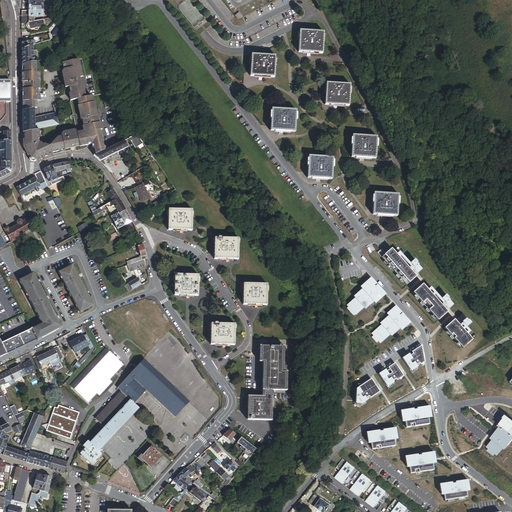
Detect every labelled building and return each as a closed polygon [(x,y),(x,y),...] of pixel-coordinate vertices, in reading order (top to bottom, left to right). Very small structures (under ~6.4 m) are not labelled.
[(43,22),(49,21),(49,19),(34,21),(33,20),(35,20),(35,19),(42,19),(43,13),(40,13),(27,13),(27,18),(27,20),(21,20),(21,25),(43,22)] [(38,30),(44,29),(43,22),(21,25),(21,33),(35,30),(38,30)] [(52,41),(56,40),(63,31),(64,29),(63,28),(59,26),(52,35),(50,36),(52,41)] [(299,52),(323,54),(324,33),(300,32),(299,52)] [(22,62),(33,60),(33,47),(21,50),(22,62)] [(250,76),(274,77),(276,56),(252,54),(250,76)] [(69,102),(74,129),(73,131),(62,134),(61,135),(64,143),(66,150),(79,148),(92,145),(95,157),(98,155),(113,148),(112,142),(117,141),(111,109),(105,110),(102,96),(96,97),(91,76),(85,78),(82,61),(75,62),(74,55),(60,58),(63,71),(62,71),(62,73),(65,89),(67,89),(70,102),(69,102)] [(22,77),(35,74),(35,63),(33,63),(22,66),(22,77)] [(38,83),(39,83),(39,74),(35,74),(22,77),(22,102),(29,102),(37,100),(37,90),(38,90),(38,83)] [(0,122),(2,120),(6,116),(6,104),(10,104),(10,82),(0,82),(0,122)] [(326,105),(349,106),(351,86),(327,85),(326,105)] [(34,110),(36,110),(36,102),(37,102),(37,100),(29,102),(22,102),(22,112),(34,110)] [(23,134),(35,131),(34,119),(34,110),(22,112),(23,134)] [(295,132),(296,112),(272,110),(271,130),(295,132)] [(38,131),(58,126),(55,115),(37,118),(34,119),(35,131),(38,131)] [(37,141),(38,141),(38,131),(35,131),(23,134),(23,149),(24,152),(37,149),(47,147),(44,146),(42,146),(42,145),(39,144),(38,144),(37,141)] [(49,147),(64,143),(61,135),(60,136),(61,138),(56,139),(57,142),(53,143),(49,147)] [(136,149),(143,145),(137,135),(130,139),(133,144),(135,147),(136,149)] [(351,157),(376,159),(377,137),(352,135),(351,157)] [(118,156),(130,150),(126,141),(113,148),(98,155),(95,157),(94,158),(101,164),(105,162),(113,158),(118,156)] [(11,164),(11,155),(11,142),(3,143),(0,142),(0,153),(0,156),(0,161),(0,162),(11,164)] [(41,158),(41,160),(52,154),(65,151),(64,151),(66,150),(64,143),(49,147),(47,147),(37,149),(40,158),(41,158)] [(41,158),(40,158),(37,149),(24,152),(27,157),(28,157),(30,161),(35,162),(38,160),(38,161),(41,160),(41,158)] [(309,180),(334,182),(335,161),(311,159),(309,180)] [(11,173),(11,171),(11,164),(0,162),(0,164),(0,169),(4,178),(8,176),(10,175),(11,173)] [(51,167),(58,180),(64,178),(63,176),(62,176),(61,175),(59,174),(58,175),(57,173),(66,171),(66,174),(71,173),(68,164),(55,166),(51,167)] [(59,183),(59,184),(66,181),(64,178),(58,180),(51,167),(44,171),(44,172),(45,175),(47,176),(49,179),(48,181),(50,184),(51,184),(54,183),(55,184),(59,183)] [(39,173),(44,182),(49,179),(47,176),(45,175),(44,172),(44,171),(39,173)] [(39,187),(45,184),(44,182),(39,173),(33,176),(35,180),(36,180),(39,187)] [(51,184),(50,184),(48,181),(49,179),(44,182),(45,184),(47,189),(52,186),(53,187),(59,184),(59,183),(55,184),(54,183),(51,184)] [(38,191),(38,190),(40,189),(41,191),(42,191),(43,191),(47,189),(45,184),(39,187),(36,180),(35,180),(32,182),(31,181),(27,183),(26,183),(23,184),(20,186),(20,187),(15,189),(20,197),(34,190),(35,192),(36,193),(37,193),(38,192),(38,191)] [(144,203),(152,199),(145,185),(137,189),(139,193),(141,197),(144,203)] [(108,194),(113,203),(119,199),(112,189),(109,191),(110,193),(108,194)] [(375,218),(399,219),(400,198),(376,197),(375,218)] [(100,210),(110,204),(106,199),(97,204),(100,210)] [(132,223),(119,199),(113,203),(110,204),(112,207),(114,206),(118,212),(110,217),(118,231),(132,223)] [(168,233),(192,233),(192,212),(169,212),(168,233)] [(15,242),(13,240),(30,230),(26,223),(23,225),(22,223),(21,222),(19,221),(17,222),(16,224),(18,227),(15,229),(9,232),(7,228),(4,230),(11,244),(15,242)] [(69,234),(72,238),(88,229),(86,225),(69,234)] [(59,245),(72,238),(69,234),(69,233),(57,240),(59,245)] [(214,260),(238,261),(238,240),(221,239),(219,239),(217,239),(215,239),(214,260)] [(145,260),(147,260),(143,246),(138,248),(139,252),(140,255),(141,258),(134,260),(135,264),(145,260)] [(378,256),(382,261),(387,257),(382,252),(378,256)] [(387,257),(382,261),(407,289),(417,280),(412,275),(414,273),(415,272),(419,276),(424,272),(420,268),(419,268),(417,266),(418,266),(415,263),(411,267),(412,269),(409,272),(397,258),(392,252),(387,257)] [(400,255),(397,258),(409,272),(412,269),(411,267),(400,255)] [(116,278),(146,267),(145,260),(135,264),(127,266),(112,272),(116,278)] [(93,306),(72,266),(60,272),(80,312),(93,306)] [(36,340),(60,329),(34,275),(21,282),(41,325),(31,330),(36,340)] [(174,297),(198,297),(199,276),(175,276),(174,297)] [(369,303),(370,305),(376,300),(379,297),(381,298),(385,295),(377,286),(375,288),(373,286),(376,284),(371,279),(366,283),(368,285),(359,293),(360,294),(348,306),(350,307),(355,313),(356,315),(369,303)] [(128,294),(141,286),(137,280),(124,287),(128,294)] [(242,306),(266,307),(266,286),(243,285),(242,306)] [(424,288),(414,296),(439,324),(449,316),(443,310),(445,308),(447,307),(451,312),(455,307),(451,303),(451,304),(449,302),(450,301),(447,298),(442,302),(444,304),(441,307),(429,293),(424,288)] [(432,291),(429,293),(441,307),(444,304),(442,302),(432,291)] [(404,326),(406,328),(411,324),(403,315),(402,316),(400,314),(401,313),(396,308),(392,312),(394,314),(384,322),(385,324),(373,335),(375,336),(380,342),(382,344),(393,333),(395,334),(401,329),(404,326)] [(454,322),(444,330),(462,351),(472,342),(467,336),(462,330),(465,327),(466,329),(471,325),(468,322),(468,323),(466,321),(467,320),(463,316),(458,320),(462,324),(461,326),(459,327),(454,322)] [(211,346),(235,347),(235,326),(217,325),(215,325),(213,325),(211,325),(211,346)] [(462,330),(467,336),(470,333),(466,329),(465,327),(462,330)] [(6,355),(36,340),(31,330),(1,344),(6,355)] [(86,335),(73,343),(69,344),(75,354),(86,348),(87,349),(90,350),(93,347),(86,335)] [(80,363),(82,365),(95,351),(93,348),(80,363)] [(272,392),(287,392),(287,374),(283,374),(284,349),(262,348),(261,364),(265,364),(264,398),(250,398),(249,422),(271,422),(272,392)] [(416,367),(419,365),(420,367),(424,364),(423,358),(420,360),(418,358),(422,355),(421,348),(402,361),(410,374),(417,369),(416,367)] [(58,362),(62,360),(56,349),(53,350),(53,352),(46,355),(50,364),(58,360),(58,362)] [(88,403),(123,366),(105,350),(70,387),(88,403)] [(37,358),(33,360),(39,371),(42,369),(41,368),(50,364),(46,355),(37,359),(37,358)] [(188,403),(143,361),(129,376),(133,379),(145,391),(174,418),(188,403)] [(23,377),(27,376),(22,364),(18,366),(18,367),(10,371),(14,380),(23,376),(23,377)] [(403,378),(394,366),(378,377),(387,389),(394,384),(393,383),(396,381),(397,382),(403,378)] [(3,385),(14,380),(10,371),(0,374),(0,384),(3,383),(3,385)] [(121,392),(133,404),(145,391),(133,379),(121,392)] [(367,403),(365,401),(368,399),(370,401),(379,394),(371,382),(356,392),(355,404),(362,406),(367,403)] [(139,410),(133,404),(121,392),(95,420),(103,428),(102,429),(103,430),(89,445),(87,443),(82,447),(85,449),(80,455),(91,466),(98,459),(101,455),(99,453),(106,446),(139,410)] [(14,406),(10,409),(14,417),(16,416),(18,415),(14,406)] [(57,410),(54,409),(45,433),(58,437),(58,436),(60,436),(60,438),(69,441),(72,435),(76,421),(79,414),(58,407),(57,410)] [(414,411),(414,409),(401,412),(403,422),(406,422),(407,429),(412,428),(411,425),(415,424),(415,427),(430,425),(429,418),(432,417),(430,407),(418,409),(418,410),(414,411)] [(20,423),(25,420),(22,413),(18,415),(16,416),(20,423)] [(29,453),(43,417),(35,414),(22,447),(26,449),(23,453),(6,448),(4,454),(3,457),(26,464),(29,453)] [(511,423),(506,418),(502,424),(503,425),(494,437),(496,439),(488,449),(497,456),(505,446),(507,448),(511,441),(511,423)] [(0,452),(4,454),(6,448),(9,438),(5,437),(5,435),(11,432),(8,425),(0,428),(0,452)] [(16,434),(24,431),(21,425),(13,428),(16,434)] [(373,451),(396,447),(395,440),(394,435),(397,435),(396,429),(367,434),(368,440),(371,439),(372,444),(373,451)] [(223,438),(230,443),(235,437),(236,436),(230,431),(223,438)] [(237,443),(245,450),(249,445),(241,438),(237,443)] [(67,458),(70,459),(74,448),(54,441),(53,444),(71,450),(70,453),(69,452),(67,458)] [(249,459),(252,455),(245,450),(237,443),(236,445),(240,448),(238,449),(243,453),(242,453),(249,459)] [(256,450),(249,445),(245,450),(252,455),(256,450)] [(98,459),(99,460),(105,454),(103,452),(107,447),(106,446),(99,453),(101,455),(98,459)] [(213,451),(217,455),(222,451),(217,446),(213,451)] [(151,471),(162,459),(150,447),(139,459),(151,471)] [(26,464),(45,470),(49,459),(29,453),(26,464)] [(411,475),(434,471),(433,464),(432,459),(436,459),(435,453),(405,458),(406,463),(409,463),(410,468),(411,475)] [(207,464),(211,460),(206,456),(202,460),(207,464)] [(66,466),(67,464),(51,460),(48,470),(63,475),(66,466)] [(336,468),(340,471),(334,478),(338,481),(350,466),(343,460),(336,468)] [(201,469),(204,466),(199,461),(196,464),(201,469)] [(7,483),(11,466),(0,462),(0,482),(2,483),(2,482),(3,483),(4,482),(7,483)] [(235,470),(233,468),(235,466),(231,463),(227,466),(224,469),(229,473),(230,471),(232,473),(235,470)] [(342,484),(347,477),(351,480),(358,472),(350,466),(338,481),(342,484)] [(13,481),(18,482),(22,470),(16,468),(13,481)] [(191,475),(188,473),(191,470),(188,468),(179,476),(182,478),(185,480),(188,477),(191,475)] [(13,502),(20,504),(29,472),(22,470),(18,482),(14,498),(13,502)] [(225,481),(229,477),(221,471),(218,474),(225,481)] [(355,483),(350,490),(353,493),(366,478),(358,472),(351,480),(355,483)] [(33,490),(40,492),(44,477),(37,475),(33,490)] [(175,485),(176,485),(182,478),(179,476),(173,483),(175,485)] [(44,477),(40,492),(43,493),(48,494),(51,479),(44,477)] [(185,480),(182,478),(176,485),(184,491),(182,493),(177,496),(174,500),(173,500),(169,506),(173,510),(178,504),(192,485),(188,482),(185,480)] [(357,496),(363,489),(367,492),(373,484),(366,478),(353,493),(357,496)] [(223,489),(227,485),(221,480),(217,484),(223,489)] [(456,484),(453,485),(453,483),(440,485),(441,492),(444,492),(445,495),(446,501),(469,498),(468,491),(467,488),(470,487),(469,480),(456,483),(456,484)] [(370,495),(365,502),(368,505),(381,490),(373,484),(367,492),(370,495)] [(201,503),(204,498),(200,495),(202,492),(201,492),(200,491),(199,491),(196,489),(194,491),(193,490),(189,494),(201,503)] [(372,508),(378,501),(382,504),(389,496),(381,490),(368,505),(372,508)] [(331,505),(331,506),(327,503),(326,504),(327,502),(325,501),(324,503),(323,502),(324,501),(321,498),(320,500),(316,496),(315,496),(308,504),(318,511),(331,511),(335,508),(331,505)] [(397,511),(402,506),(394,500),(387,509),(391,511),(397,511)]
